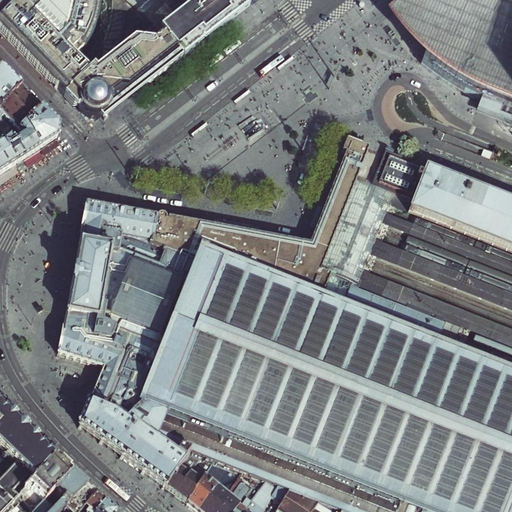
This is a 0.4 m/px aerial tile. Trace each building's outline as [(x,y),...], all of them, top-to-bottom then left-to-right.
[(6,0),(0,7),(0,33),(63,99),(87,75),(72,60),(83,52),(85,53),(92,38),(96,26),(98,18),(99,7),(99,0),(6,0)] [(247,9),(239,0),(234,0),(194,32),(185,39),(172,50),(143,72),(141,73),(120,89),(117,92),(109,98),(110,100),(110,102),(111,103),(110,105),(110,106),(110,108),(109,110),(109,112),(108,113),(107,115),(106,116),(104,117),(103,118),(101,119),(99,120),(97,120),(101,124),(195,50),(247,9)] [(190,0),(188,18),(175,28),(162,38),(172,50),(185,39),(194,32),(234,0),(190,0)] [(398,41),(421,65),(474,3),(486,0),(414,0),(382,22),(390,33),(392,35),(394,37),(398,41)] [(511,0),(486,0),(474,3),(421,65),(451,87),(480,102),(511,114),(511,0)] [(106,65),(90,77),(87,75),(63,99),(71,108),(77,106),(78,110),(79,112),(81,115),(82,116),(84,118),(86,119),(87,120),(90,120),(93,121),(95,121),(97,120),(99,120),(101,119),(103,118),(104,117),(106,116),(107,115),(108,113),(109,112),(109,110),(110,108),(110,106),(110,105),(111,103),(110,102),(110,100),(109,98),(117,92),(120,89),(141,73),(143,72),(172,50),(162,38),(154,27),(143,35),(124,34),(122,52),(106,65)] [(392,31),(387,35),(391,40),(393,38),(396,36),(392,31)] [(0,110),(20,90),(14,85),(0,70),(0,110)] [(24,128),(41,111),(20,90),(0,110),(0,144),(1,145),(4,148),(24,128)] [(57,137),(58,129),(41,111),(24,128),(40,152),(56,142),(57,137)] [(4,148),(16,168),(19,166),(36,155),(40,152),(24,128),(4,148)] [(189,457),(211,465),(227,472),(239,477),(276,491),(286,495),(317,507),(329,511),(511,511),(511,375),(451,351),(446,349),(436,345),(444,325),(356,290),(356,289),(362,274),(369,257),(375,242),(381,226),(385,216),(389,206),(393,196),(411,203),(408,212),(511,253),(511,203),(437,174),(438,170),(433,168),(432,172),(425,169),(424,171),(387,156),(386,158),(385,157),(383,160),(374,157),(366,153),(367,151),(346,142),(341,154),(345,155),(339,169),(336,176),(326,203),(323,211),(318,222),(314,232),(308,246),(286,242),(249,235),(225,230),(212,228),(190,224),(164,219),(164,218),(163,217),(163,216),(161,216),(160,216),(159,216),(158,216),(158,217),(157,218),(155,217),(125,212),(117,210),(85,204),(80,230),(78,243),(78,245),(76,252),(74,266),(72,272),(71,280),(70,287),(68,294),(66,308),(64,315),(64,316),(61,331),(57,356),(88,365),(95,368),(98,369),(101,370),(87,402),(85,409),(83,412),(81,418),(80,420),(77,428),(127,465),(140,475),(164,492),(184,465),(189,457)] [(0,178),(7,174),(16,168),(4,148),(1,145),(0,144),(0,178)] [(381,226),(511,277),(511,266),(385,216),(381,226)] [(369,257),(511,312),(511,296),(375,242),(369,257)] [(511,332),(362,274),(356,289),(445,323),(454,327),(460,329),(511,349),(511,332)] [(0,511),(5,511),(10,508),(9,507),(18,498),(27,488),(53,461),(27,435),(16,424),(10,418),(3,412),(0,408),(0,511)] [(211,465),(189,457),(184,465),(164,492),(183,506),(185,507),(211,465)] [(36,511),(70,477),(67,474),(58,465),(53,461),(27,488),(18,498),(9,507),(10,508),(5,511),(36,511)] [(211,465),(185,507),(191,511),(209,511),(213,508),(215,509),(225,497),(226,497),(232,489),(220,481),(227,472),(211,465)] [(64,511),(84,491),(81,487),(74,481),(70,477),(36,511),(64,511)] [(262,511),(276,491),(239,477),(232,489),(226,497),(225,497),(215,509),(213,508),(209,511),(262,511)] [(83,511),(94,500),(92,498),(87,493),(84,491),(64,511),(83,511)] [(275,511),(286,495),(276,491),(262,511),(275,511)] [(313,511),(317,507),(286,495),(275,511),(313,511)] [(98,511),(102,508),(99,505),(94,500),(83,511),(98,511)]
